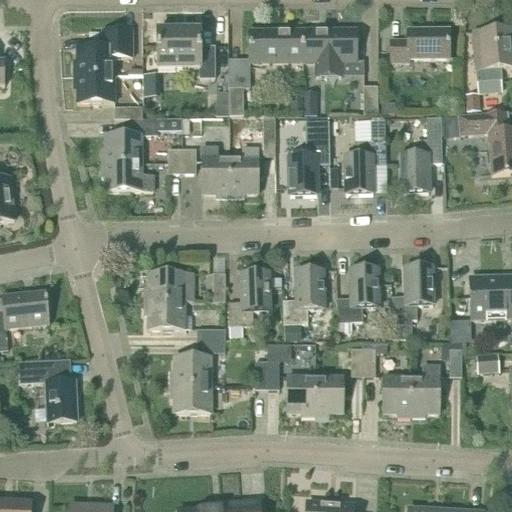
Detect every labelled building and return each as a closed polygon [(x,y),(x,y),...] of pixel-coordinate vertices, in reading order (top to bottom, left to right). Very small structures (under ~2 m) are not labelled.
[(408,63),(448,63),(447,32),(406,33),(406,44),(390,44),(390,67),(408,67),(408,63)] [(198,83),(214,83),(213,51),(199,51),(199,34),(156,35),(157,72),(198,71),(198,83)] [(303,67),(302,34),(249,35),(249,67),(303,67)] [(303,67),(314,67),(314,83),(342,83),(342,67),(355,66),(354,34),(302,34),(303,67)] [(499,72),(511,71),(511,68),(509,34),(471,37),(475,86),(500,84),(499,72)] [(101,36),(101,53),(76,53),(76,67),(73,67),(73,80),(113,81),(113,63),(132,63),(132,36),(101,36)] [(143,75),(128,75),(128,83),(143,83),(143,75)] [(113,108),(113,81),(73,80),(73,95),(76,95),(77,108),(113,108)] [(141,83),(130,83),(130,93),(141,93),(141,83)] [(377,119),(377,91),(362,91),(362,119),(377,119)] [(242,122),(242,94),(227,94),(228,123),(242,123),(242,122)] [(303,96),(303,120),(316,119),(316,96),(303,96)] [(465,99),(466,116),(480,116),(479,98),(465,99)] [(226,124),(226,100),(213,100),(214,124),(226,124)] [(113,125),(128,125),(143,125),(142,112),(112,113),(113,125)] [(511,135),(507,136),(506,118),(457,122),(459,141),(487,139),(490,180),(511,178),(511,135)] [(242,153),(242,162),(229,163),(230,203),(243,203),(243,199),(257,199),(257,162),(262,162),(262,163),(274,163),(273,122),(242,122),(242,123),(242,131),(262,131),(262,152),(242,153)] [(425,123),(426,144),(416,145),(416,159),(400,159),(401,198),(426,198),(425,168),(441,168),(440,122),(425,123)] [(385,169),(384,145),(384,123),(370,123),(370,145),(355,146),(356,160),(344,160),(345,199),(371,199),(371,170),(385,169)] [(143,125),(128,125),(128,137),(181,136),(180,124),(143,125)] [(200,125),(189,125),(189,134),(200,134),(200,125)] [(19,128),(20,139),(29,138),(28,128),(19,128)] [(102,171),(141,169),(141,141),(105,142),(105,156),(102,156),(102,171)] [(328,147),(304,147),(275,148),(275,162),(288,162),(289,201),(314,200),(314,171),(328,171),(328,147)] [(330,149),(330,167),(341,167),(341,149),(330,149)] [(230,203),(229,163),(218,163),(217,152),(201,152),(201,199),(216,199),(216,203),(230,203)] [(181,156),(181,180),(195,180),(195,155),(181,156)] [(167,180),(181,180),(181,156),(167,156),(167,180)] [(141,181),(141,169),(102,171),(102,183),(105,183),(105,197),(153,196),(153,181),(141,181)] [(0,225),(13,225),(9,182),(0,182),(0,225)] [(392,302),(392,324),(393,345),(411,345),(411,324),(415,324),(415,309),(431,309),(430,271),(404,272),(405,301),(392,302)] [(360,312),(376,311),(375,273),(349,274),(350,303),(336,303),(337,326),(360,326),(360,312)] [(305,313),(321,313),(320,275),(294,276),(295,305),(281,305),(282,329),(306,328),(305,313)] [(228,331),(229,331),(229,342),(242,342),(241,330),(252,330),(251,315),(267,315),(266,277),(239,278),(241,307),(227,307),(228,331)] [(194,278),(184,278),(148,278),(148,292),(144,292),(144,306),(184,306),(194,306),(194,278)] [(212,278),(212,280),(206,280),(205,306),(224,306),(225,278),(212,278)] [(469,325),(511,322),(511,279),(467,282),(469,325)] [(0,355),(7,354),(6,348),(5,332),(48,328),(44,296),(1,300),(3,315),(0,315),(0,355)] [(184,334),(184,306),(144,306),(144,320),(147,320),(147,334),(184,334)] [(351,337),(351,327),(337,327),(338,338),(351,337)] [(284,346),(301,345),(300,329),(283,330),(284,346)] [(197,346),(224,346),(224,334),(197,334),(197,346)] [(224,357),(224,346),(197,346),(197,357),(224,357)] [(266,366),(286,366),(286,347),(266,346),(266,366)] [(374,380),(374,357),(386,357),(386,346),(362,346),(362,354),(362,380),(374,380)] [(440,364),(448,364),(448,381),(460,381),(460,347),(441,346),(440,364)] [(296,367),(320,366),(319,347),(295,348),(296,367)] [(362,380),(362,354),(351,353),(351,380),(362,380)] [(499,377),(497,358),(475,360),(477,379),(499,377)] [(170,389),(210,390),(211,362),(174,362),(174,376),(170,376),(170,389)] [(16,367),(18,389),(45,387),(47,427),(76,426),(74,385),(58,386),(57,365),(16,367)] [(254,394),(265,394),(265,367),(254,367),(254,394)] [(265,367),(265,394),(277,394),(277,367),(265,367)] [(437,418),(438,381),(438,369),(422,369),(422,381),(410,381),(409,422),(423,422),(423,418),(437,418)] [(313,421),(314,380),(287,380),(286,417),(298,417),(298,421),(313,421)] [(342,380),(314,380),(313,421),(327,421),(327,418),(341,418),(342,380)] [(409,422),(410,381),(383,381),(383,418),(395,418),(395,422),(409,422)] [(210,417),(210,390),(170,389),(170,404),(173,404),(173,417),(210,417)]
